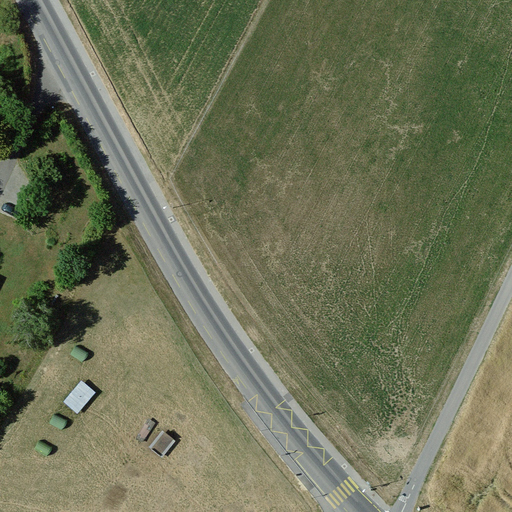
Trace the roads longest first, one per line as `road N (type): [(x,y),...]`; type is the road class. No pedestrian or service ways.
road 1 (tertiary): [(361,511),(210,321),(34,0)]
road 2 (track): [(511,284),(401,511)]
